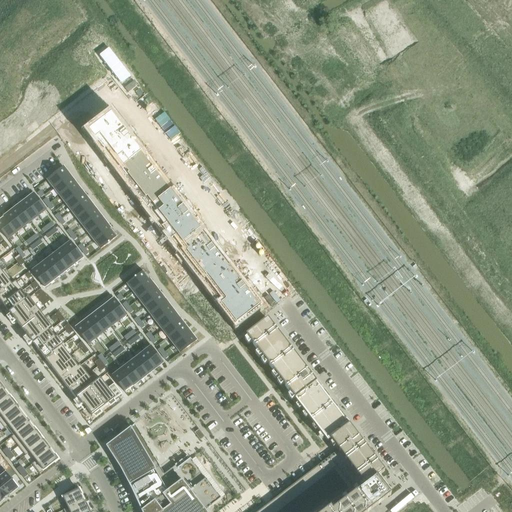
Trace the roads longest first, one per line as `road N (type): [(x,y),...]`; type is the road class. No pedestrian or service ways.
road 1 (residential): [(122,93),(442,511)]
road 2 (residential): [(511,309),(268,0)]
road 3 (residential): [(122,93),(0,187)]
road 4 (residential): [(78,449),(181,366)]
road 5 (residential): [(78,449),(0,348)]
